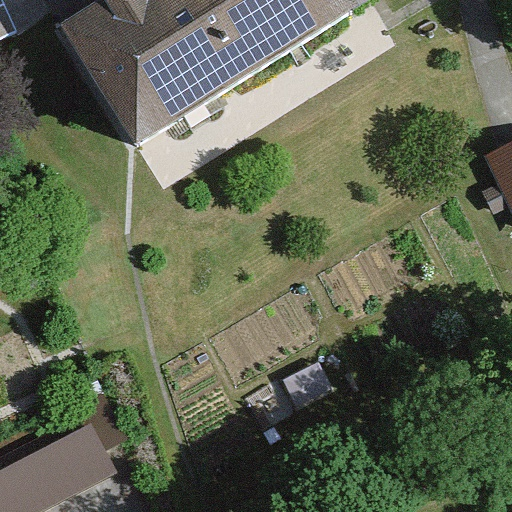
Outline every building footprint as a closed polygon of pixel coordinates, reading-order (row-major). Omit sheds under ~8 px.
[(0,0),(0,8),(12,2),(10,0),(0,0)] [(360,0),(139,0),(76,40),(152,159),(372,18),(360,0)] [(360,0),(372,18),(399,0),(360,0)] [(511,139),(489,150),(511,197),(511,139)] [(92,433),(0,479),(0,511),(53,511),(116,480),(92,433)]
